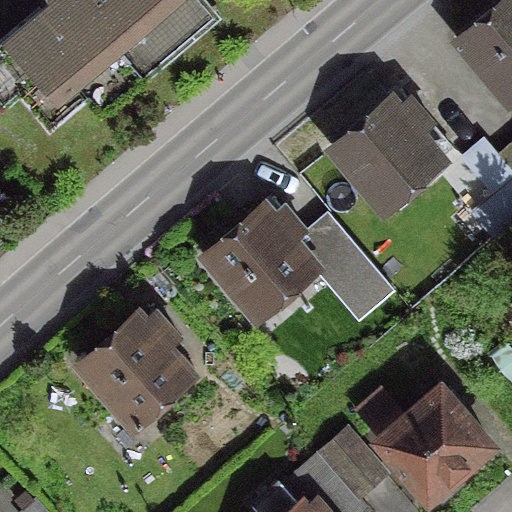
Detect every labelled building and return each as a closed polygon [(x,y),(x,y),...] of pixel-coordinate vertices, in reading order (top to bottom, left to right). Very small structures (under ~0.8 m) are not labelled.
[(49,0),(0,41),(0,73),(46,128),(196,0),(49,0)] [(511,0),(501,0),(455,39),(506,98),(511,93),(511,0)] [(406,96),(393,106),(386,98),(329,146),(380,206),(437,158),(433,155),(445,145),(406,96)] [(511,136),(492,153),(511,175),(511,136)] [(511,175),(492,153),(480,139),(459,157),(492,195),(471,214),(490,236),(511,216),(511,175)] [(364,260),(324,212),(302,230),(279,204),(267,215),(259,205),(203,253),(253,313),(310,265),(329,289),(364,260)] [(174,335),(153,311),(141,322),(133,314),(77,363),(129,422),(185,372),(162,346),(174,335)] [(424,495),(485,442),(436,386),(375,439),(424,495)] [(316,450),(356,496),(381,474),(342,428),(316,450)] [(361,511),(365,509),(325,464),(324,465),(314,453),(277,485),(274,481),(249,503),(256,511),(361,511)]
